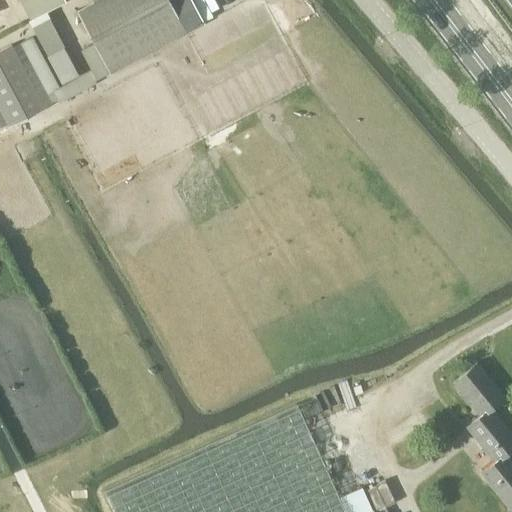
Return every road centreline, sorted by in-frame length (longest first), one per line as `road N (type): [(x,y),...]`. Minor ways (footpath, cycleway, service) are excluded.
road 1 (unknown): [(511,300),(398,369),(376,399),(386,458),(415,511)]
road 2 (unclassified): [(511,173),(366,0)]
road 3 (unclassified): [(511,99),(436,0)]
